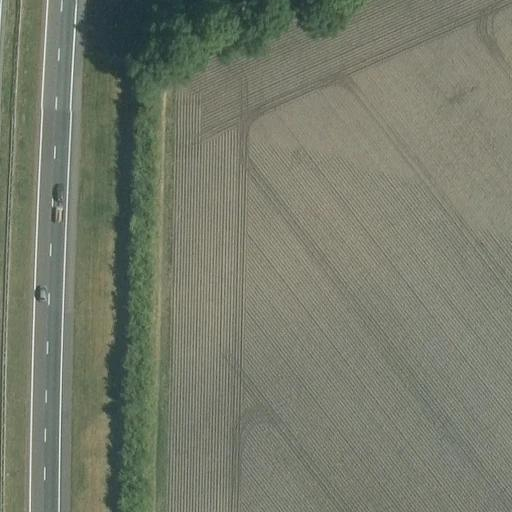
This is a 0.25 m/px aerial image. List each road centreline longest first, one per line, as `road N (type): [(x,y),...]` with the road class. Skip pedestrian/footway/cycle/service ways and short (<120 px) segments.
road 1 (motorway): [(48,511),(69,0)]
road 2 (unclassified): [(154,52),(272,0)]
